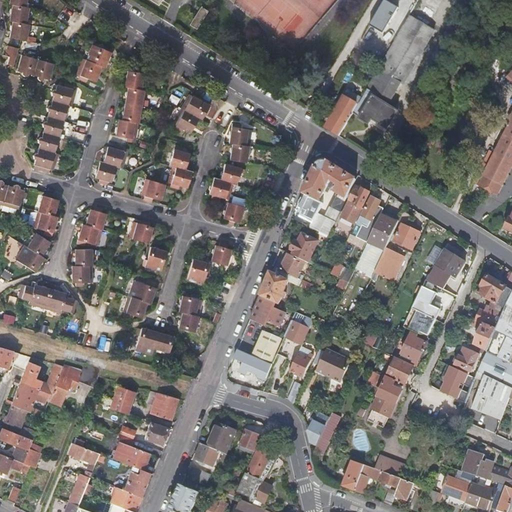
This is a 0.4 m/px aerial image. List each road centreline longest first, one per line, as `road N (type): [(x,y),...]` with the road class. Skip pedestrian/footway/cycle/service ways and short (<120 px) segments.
road 1 (tertiary): [(300,125),(100,0)]
road 2 (tertiary): [(511,258),(314,134)]
road 3 (residential): [(307,490),(287,416),(205,389)]
road 4 (unclassified): [(264,246),(205,389)]
road 5 (residential): [(377,0),(300,125)]
road 6 (unclassified): [(205,389),(153,511)]
road 7 (unclassified): [(314,134),(264,246)]
